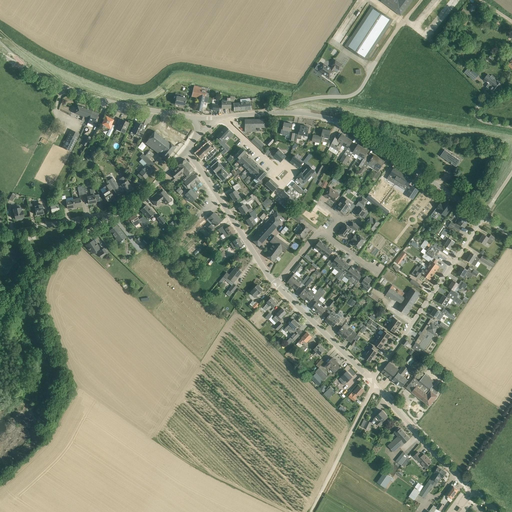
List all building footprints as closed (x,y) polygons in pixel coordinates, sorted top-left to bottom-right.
[(401,16),(412,0),(382,0),(381,1),(401,16)] [(345,47),(366,60),(393,20),(370,5),(368,7),(370,9),(345,47)] [(463,28),(468,21),(465,19),(460,26),(463,28)] [(318,64),(315,69),(319,71),(330,79),(335,71),(334,71),(336,68),(339,70),(343,65),(336,60),(332,65),(333,66),(331,68),(324,63),(322,66),(318,64)] [(470,66),(464,72),(470,78),(473,74),(474,75),(477,77),(480,73),(476,70),(474,69),(470,66)] [(502,85),(498,82),(495,79),(496,78),(492,75),(491,77),(488,74),(483,80),(490,85),(488,87),(496,93),(502,85)] [(192,91),(191,96),(198,98),(198,95),(199,95),(201,90),(201,89),(201,87),(194,85),(194,88),(193,88),(192,91)] [(197,100),(195,110),(202,111),(204,98),(208,98),(209,93),(206,93),(207,91),(201,89),(201,90),(199,95),(198,95),(198,98),(198,100),(197,100)] [(186,98),(182,97),(182,95),(177,94),(177,96),(176,96),(175,104),(185,106),(186,98)] [(230,98),(227,98),(227,101),(222,102),(222,108),(230,108),(230,103),(230,101),(230,98)] [(251,110),(250,105),(250,102),(250,100),(246,100),(246,99),(241,100),(241,103),(233,103),(234,111),(251,110)] [(92,110),(78,105),(77,109),(76,109),(74,113),(83,116),(81,120),(86,122),(87,118),(90,118),(92,110)] [(95,125),(96,120),(98,115),(92,113),(90,118),(87,118),(86,122),(95,125)] [(105,126),(110,129),(112,126),(111,125),(113,120),(106,117),(101,126),(104,128),(105,126)] [(117,129),(115,133),(119,135),(121,131),(124,133),(128,125),(127,125),(126,125),(125,125),(127,122),(121,119),(119,124),(117,129)] [(264,128),(264,124),(264,119),(244,120),(245,132),(256,132),(256,128),(264,128)] [(132,131),(130,135),(134,137),(135,135),(141,138),(145,130),(142,129),(143,126),(136,122),(132,131)] [(289,124),(285,123),(283,129),(282,129),(281,134),(286,135),(286,134),(290,135),(289,141),(293,142),(295,134),(295,133),(292,133),(292,131),(291,131),(293,124),(292,124),(292,123),(289,123),(289,124)] [(231,131),(226,126),(217,136),(223,142),(225,140),(224,139),(227,135),(230,138),(234,134),(231,131)] [(299,134),(295,134),(293,142),(297,143),(297,138),(301,139),(302,135),(308,136),(309,127),(301,126),(301,129),(300,129),(299,134)] [(62,147),(71,152),(80,134),(71,129),(62,147)] [(331,131),(323,130),(323,132),(322,132),(321,136),(314,135),(312,141),(320,143),(320,142),(323,142),(324,137),(329,138),(331,131)] [(166,160),(176,147),(170,142),(169,143),(155,131),(145,143),(160,155),(166,160)] [(337,155),(344,144),(347,138),(342,134),(339,139),(336,136),(329,150),(337,155)] [(82,144),(87,146),(91,137),(87,135),(82,144)] [(251,142),(260,150),(264,145),(255,137),(251,142)] [(347,150),(350,145),(353,141),(347,138),(344,144),(346,146),(344,148),(347,150)] [(212,148),(208,143),(197,154),(201,158),(202,157),(207,161),(214,154),(214,153),(217,150),(213,147),(212,148)] [(225,149),(221,152),(223,154),(227,151),(230,148),(225,143),(222,146),(225,149)] [(356,159),(363,148),(358,145),(352,154),(355,156),(354,158),(356,159)] [(246,152),(242,148),(235,155),(239,159),(246,152)] [(363,148),(355,161),(357,162),(359,158),(363,161),(359,166),(362,168),(370,156),(367,154),(369,151),(363,148)] [(279,159),(281,162),(287,156),(280,149),(279,150),(279,149),(276,152),(277,152),(274,155),(271,152),(269,154),(269,155),(274,159),(276,157),(279,159)] [(456,166),(460,160),(445,150),(441,156),(456,166)] [(143,154),(150,160),(154,154),(149,151),(146,155),(144,154),(143,154)] [(150,160),(143,154),(141,157),(143,159),(144,159),(149,163),(151,161),(150,160)] [(249,158),(244,154),(237,161),(242,165),(249,158)] [(295,155),(290,161),(299,168),(303,162),(295,155)] [(373,169),(376,164),(380,158),(374,155),(368,165),(373,169)] [(222,168),(223,167),(217,161),(218,160),(216,157),(210,162),(213,164),(210,167),(211,168),(215,173),(216,173),(222,168)] [(253,162),(249,158),(242,165),(246,169),(253,162)] [(379,171),(382,166),(385,162),(380,158),(376,164),(378,166),(376,169),(379,171)] [(187,176),(194,170),(185,159),(178,165),(179,166),(171,173),(176,179),(184,172),(187,176)] [(257,166),(253,162),(246,169),(250,173),(257,166)] [(154,170),(150,167),(148,164),(140,173),(137,175),(140,179),(143,176),(145,178),(150,174),(154,170)] [(324,166),(322,164),(321,164),(316,173),(319,175),(324,166)] [(303,171),(297,177),(298,178),(301,181),(299,184),(302,186),(302,185),(304,183),(304,184),(307,180),(307,179),(311,175),(313,177),(314,178),(317,174),(315,172),(316,171),(315,170),(309,165),(304,171),(303,171)] [(262,170),(257,166),(250,173),(255,177),(262,170)] [(222,168),(216,173),(215,174),(221,181),(222,180),(228,176),(227,175),(228,175),(222,168)] [(394,168),(387,178),(406,190),(408,188),(408,186),(413,179),(394,168)] [(194,174),(196,173),(194,170),(187,176),(183,180),(185,182),(182,184),(187,190),(190,187),(194,192),(203,185),(199,180),(194,174)] [(266,174),(262,170),(255,177),(259,181),(266,174)] [(130,185),(127,181),(124,176),(119,179),(122,185),(116,189),(114,190),(116,194),(122,190),(123,192),(126,190),(127,192),(133,189),(130,185)] [(278,186),(270,179),(265,184),(273,192),(278,186)] [(113,189),(110,185),(110,184),(109,183),(104,187),(104,188),(101,190),(106,199),(106,200),(107,200),(108,201),(109,201),(110,201),(111,199),(114,197),(110,191),(113,189)] [(234,201),(238,199),(240,198),(237,194),(241,192),(239,188),(240,187),(238,183),(233,187),(235,190),(230,194),(234,201)] [(295,183),(293,186),(300,193),(301,194),(304,191),(295,183)] [(408,186),(408,188),(410,189),(408,192),(411,194),(409,197),(413,200),(419,190),(412,186),(411,188),(408,186)] [(194,193),(194,192),(190,187),(187,190),(185,191),(187,193),(185,194),(187,196),(185,198),(188,201),(190,200),(192,202),(197,197),(194,193)] [(334,202),(337,198),(340,195),(330,187),(324,195),(328,198),(329,198),(334,202)] [(96,203),(95,198),(93,188),(90,189),(91,196),(87,197),(88,200),(87,200),(88,201),(89,204),(96,203)] [(297,195),(290,189),(287,193),(284,190),(278,196),(283,200),(281,202),(287,207),(297,195)] [(159,196),(152,201),(156,206),(164,200),(166,203),(168,203),(171,200),(163,190),(158,195),(159,196)] [(398,190),(395,196),(401,200),(405,194),(398,190)] [(262,204),(253,193),(250,195),(250,196),(245,199),(247,203),(253,200),(254,201),(255,200),(260,205),(262,204)] [(66,198),(62,199),(63,206),(67,206),(68,209),(75,207),(73,199),(73,197),(66,198)] [(356,205),(350,201),(345,197),(338,205),(341,208),(339,209),(345,214),(349,210),(351,212),(356,205)] [(359,208),(355,213),(358,215),(358,216),(359,217),(360,217),(362,218),(362,217),(365,219),(369,213),(367,211),(362,208),(368,201),(363,197),(359,202),(362,204),(359,208)] [(80,198),(73,199),(75,207),(82,206),(81,202),(81,201),(80,198)] [(54,202),(50,203),(51,207),(52,212),(59,210),(59,207),(63,206),(62,199),(58,200),(59,204),(55,205),(54,202)] [(444,205),(440,203),(435,210),(439,212),(445,216),(452,207),(445,203),(444,205)] [(42,204),(35,206),(36,215),(44,213),(43,208),(42,204)] [(253,210),(251,208),(249,205),(246,207),(244,204),(238,208),(243,214),(248,211),(249,212),(253,210)] [(149,219),(154,213),(146,205),(140,210),(149,219)] [(18,220),(19,219),(20,218),(24,217),(22,207),(17,208),(18,210),(12,211),(13,214),(14,214),(16,219),(17,220),(18,220)] [(257,218),(256,215),(257,214),(254,210),(249,213),(251,217),(246,220),(250,227),(256,223),(254,220),(257,218)] [(276,212),(251,239),(259,246),(278,227),(281,223),(278,220),(282,216),(276,212)] [(211,230),(218,224),(222,221),(219,218),(218,218),(214,213),(208,218),(212,223),(208,227),(211,230)] [(304,219),(296,213),(293,217),(301,223),(304,219)] [(139,219),(138,218),(136,214),(129,218),(132,223),(134,226),(140,222),(139,219)] [(166,222),(163,219),(160,215),(157,218),(162,225),(166,222)] [(454,229),(459,232),(462,226),(464,228),(469,220),(463,217),(460,215),(458,218),(456,222),(456,224),(452,221),(448,227),(451,229),(452,228),(454,229)] [(374,231),(377,227),(380,223),(375,219),(374,220),(370,216),(366,222),(370,225),(369,227),(374,231)] [(357,231),(359,227),(353,222),(350,226),(353,228),(352,229),(346,224),(339,233),(345,238),(348,234),(350,231),(354,234),(357,231)] [(310,229),(306,226),(304,224),(297,233),(303,238),(310,229)] [(117,225),(110,230),(119,243),(126,237),(117,225)] [(226,237),(230,235),(234,232),(230,225),(226,228),(224,225),(218,229),(221,234),(223,233),(223,234),(220,236),(222,240),(226,237)] [(360,249),(363,245),(366,240),(359,235),(358,236),(355,234),(354,236),(351,240),(354,242),(353,244),(360,249)] [(455,242),(446,236),(443,234),(440,237),(445,240),(445,239),(447,241),(445,245),(451,249),(455,242)] [(491,245),(493,242),(496,238),(491,235),(489,238),(484,234),(479,241),(485,245),(487,242),(491,245)] [(282,251),(284,252),(288,246),(274,235),(270,241),(273,244),(265,255),(274,262),(282,251)] [(143,248),(147,244),(139,237),(136,241),(143,248)] [(234,249),(238,247),(242,244),(238,238),(233,241),(230,243),(234,249)] [(96,243),(95,243),(93,240),(86,245),(90,250),(93,253),(100,249),(96,243)] [(319,251),(324,244),(320,241),(315,248),(319,251)] [(430,243),(427,246),(430,248),(429,251),(436,256),(440,250),(434,246),(430,243)] [(324,255),(329,247),(324,244),(319,251),(324,255)] [(328,258),(330,255),(333,251),(329,247),(324,255),(328,258)] [(101,258),(107,253),(104,248),(100,250),(101,252),(99,254),(101,258)] [(433,257),(435,255),(429,251),(426,254),(425,253),(422,257),(430,262),(431,262),(428,266),(423,262),(421,261),(422,260),(417,257),(415,260),(422,264),(427,268),(434,274),(440,267),(436,264),(438,261),(433,257)] [(476,256),(476,255),(472,253),(467,260),(475,266),(478,262),(480,259),(476,256)] [(495,263),(483,255),(480,259),(493,267),(495,263)] [(332,257),(327,264),(330,267),(331,266),(335,269),(342,259),(338,256),(335,259),(332,257)] [(342,259),(335,269),(339,272),(335,277),(338,279),(339,278),(347,268),(348,265),(346,263),(346,262),(342,259)] [(302,265),(300,263),(293,271),(295,274),(302,265)] [(430,280),(434,274),(427,268),(422,264),(419,267),(420,268),(415,275),(419,278),(422,274),(430,280)] [(347,268),(339,278),(342,280),(345,277),(349,279),(356,270),(352,266),(351,267),(348,265),(347,268)] [(233,283),(239,276),(242,272),(236,267),(229,274),(227,272),(223,276),(226,279),(227,277),(233,283)] [(467,270),(467,269),(462,267),(458,273),(461,275),(460,276),(465,279),(467,276),(468,277),(470,274),(467,271),(467,270)] [(356,270),(349,279),(350,280),(350,281),(350,282),(351,282),(352,283),(353,283),(356,285),(361,278),(363,276),(360,274),(361,273),(356,270)] [(293,276),(287,282),(290,284),(289,285),(291,287),(299,277),(297,275),(295,274),(295,273),(293,276)] [(305,284),(308,286),(314,278),(311,275),(310,277),(307,281),(307,282),(305,284)] [(368,291),(371,287),(369,285),(372,280),(367,276),(361,283),(363,285),(364,286),(363,288),(368,291)] [(304,281),(299,277),(291,287),(293,289),(294,288),(297,290),(304,281)] [(418,288),(420,285),(412,279),(410,282),(418,288)] [(453,281),(449,287),(451,289),(449,292),(450,292),(457,297),(459,294),(457,292),(455,291),(457,287),(459,289),(461,290),(463,287),(465,289),(468,285),(461,281),(459,284),(458,283),(453,281)] [(233,293),(237,287),(234,284),(229,289),(233,293)] [(254,289),(251,292),(256,297),(259,294),(263,290),(258,285),(254,289)] [(405,293),(392,285),(386,295),(395,301),(396,300),(401,303),(398,309),(407,315),(421,294),(412,288),(405,298),(403,296),(405,293)] [(321,286),(316,293),(318,295),(323,290),(324,289),(321,286)] [(309,289),(308,289),(309,289),(306,287),(299,295),(304,299),(309,293),(312,289),(310,288),(309,289)] [(309,293),(304,299),(309,303),(316,294),(313,292),(312,295),(309,293)] [(444,295),(439,302),(445,306),(448,307),(453,300),(460,304),(462,301),(457,297),(450,292),(447,297),(444,295)] [(273,308),(274,307),(277,303),(272,298),(267,302),(268,303),(263,308),(266,310),(271,305),(273,308)] [(347,302),(352,306),(356,302),(351,298),(347,302)] [(323,303),(321,301),(319,299),(312,308),(316,312),(323,303)] [(324,307),(322,306),(324,303),(323,303),(316,312),(321,316),(328,307),(326,305),(324,307)] [(272,319),(275,322),(276,323),(279,321),(280,321),(282,319),(281,318),(287,313),(282,308),(279,312),(277,314),(272,319)] [(436,308),(431,314),(436,317),(437,318),(440,320),(442,317),(444,314),(453,320),(456,316),(443,308),(441,311),(440,311),(436,308)] [(332,311),(332,312),(329,310),(325,315),(327,317),(325,320),(328,321),(327,322),(329,324),(337,314),(334,311),(332,311)] [(337,319),(335,317),(337,314),(329,324),(331,326),(332,325),(334,327),(336,324),(339,326),(345,318),(343,316),(341,316),(338,317),(337,319)] [(390,318),(388,320),(399,328),(402,323),(394,317),(391,315),(390,318)] [(348,328),(350,326),(346,323),(348,321),(347,320),(345,318),(339,326),(337,328),(340,330),(338,332),(340,334),(339,335),(341,337),(348,328)] [(287,327),(285,330),(287,332),(288,330),(293,335),(291,336),(291,337),(286,343),(289,346),(295,340),(300,335),(296,332),(299,328),(299,329),(297,327),(299,325),(294,319),(286,327),(287,327)] [(416,343),(413,347),(417,350),(420,352),(422,353),(422,352),(423,351),(424,350),(425,349),(433,337),(434,335),(436,336),(440,331),(437,330),(440,325),(431,319),(423,331),(422,332),(420,335),(415,342),(416,343)] [(387,327),(395,333),(399,328),(388,320),(390,322),(389,325),(386,323),(385,325),(387,327)] [(275,327),(278,330),(283,325),(280,322),(275,327)] [(349,327),(348,328),(341,337),(344,338),(344,337),(347,339),(348,337),(351,339),(355,334),(353,332),(354,330),(349,327)] [(381,334),(380,335),(389,341),(392,336),(385,331),(382,335),(381,334)] [(310,341),(309,340),(312,337),(307,333),(302,338),(303,338),(297,345),(306,353),(309,349),(304,344),(303,345),(302,344),(305,341),(307,342),(308,343),(310,341)] [(380,335),(377,339),(385,344),(388,340),(380,335)] [(382,349),(385,344),(377,339),(374,344),(382,349)] [(320,355),(321,353),(325,350),(319,344),(314,349),(315,350),(313,353),(315,356),(318,353),(320,355)] [(376,348),(372,345),(371,344),(369,347),(371,348),(368,352),(376,358),(377,356),(376,355),(378,352),(374,350),(376,348)] [(374,360),(376,358),(368,352),(366,355),(364,354),(362,356),(371,362),(373,359),(374,360)] [(325,366),(328,369),(331,366),(333,368),(332,370),(335,373),(340,367),(337,364),(338,363),(333,358),(328,363),(325,366)] [(398,370),(389,363),(389,362),(382,371),(392,380),(398,374),(396,373),(398,370)] [(402,388),(405,384),(408,380),(403,376),(408,369),(404,365),(400,371),(398,374),(392,380),(402,388)] [(344,385),(349,381),(353,377),(347,371),(342,376),(339,379),(342,382),(342,383),(344,385)] [(313,376),(311,378),(318,385),(323,381),(316,373),(313,376)] [(416,376),(406,388),(413,392),(412,394),(415,397),(416,395),(418,397),(417,398),(421,401),(422,400),(429,406),(437,396),(436,395),(438,392),(432,387),(436,382),(426,374),(420,382),(419,381),(419,380),(420,379),(416,376)] [(355,397),(358,394),(360,396),(364,390),(359,385),(354,391),(355,392),(353,394),(352,393),(349,396),(354,401),(357,398),(355,397)] [(327,391),(324,394),(328,399),(332,395),(331,395),(327,391)] [(383,422),(388,417),(382,411),(374,418),(377,421),(376,422),(380,426),(384,423),(383,422)] [(368,421),(364,419),(361,426),(368,430),(372,423),(368,421)] [(395,452),(406,442),(410,438),(401,429),(400,429),(399,428),(394,432),(399,438),(398,438),(397,437),(389,445),(395,452)] [(401,464),(402,465),(409,456),(404,452),(396,461),(397,462),(396,462),(400,465),(401,464)] [(426,468),(428,466),(432,462),(424,454),(422,456),(418,452),(414,456),(417,459),(418,458),(426,468)] [(443,478),(444,476),(447,472),(438,467),(434,472),(435,473),(432,478),(431,478),(421,492),(415,488),(409,496),(415,500),(419,494),(420,494),(425,498),(433,485),(435,481),(437,483),(441,477),(443,478)] [(377,482),(386,488),(387,486),(388,486),(389,485),(388,484),(391,480),(393,481),(394,479),(384,472),(377,482)] [(454,496),(456,494),(458,490),(453,486),(449,492),(447,495),(452,498),(454,496)] [(441,511),(445,506),(441,503),(437,509),(434,511),(441,511)]
